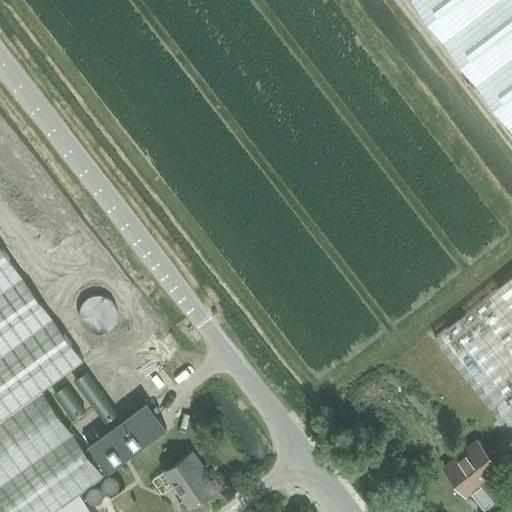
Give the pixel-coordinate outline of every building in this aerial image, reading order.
[(511,135),(511,0),(408,0),(511,135)] [(0,511),(67,511),(62,505),(103,474),(40,392),(83,359),(0,245),(0,511)] [(499,418),(511,407),(511,274),(434,337),(499,418)] [(374,380),(392,366),(386,358),(368,372),(374,380)] [(124,417),(88,444),(88,445),(109,471),(166,428),(146,401),(124,417)] [(477,442),(445,468),(466,493),(469,491),(485,510),(494,502),(511,488),(496,469),(497,468),(477,442)] [(205,495),(215,489),(199,467),(202,466),(192,451),(165,470),(187,502),(180,507),(183,511),(203,511),(213,506),(205,495)]
